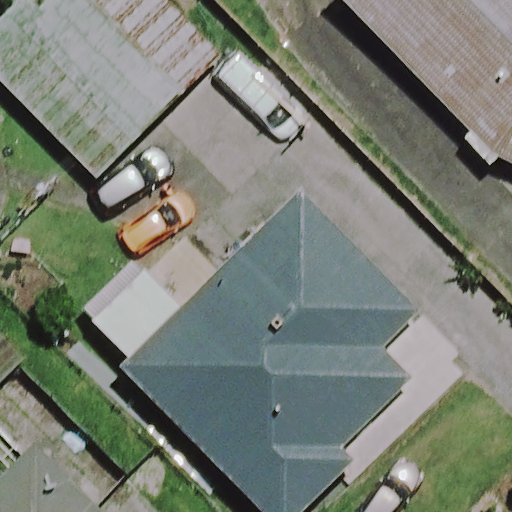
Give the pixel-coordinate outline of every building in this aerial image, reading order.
[(208,69),(141,0),(29,0),(0,29),(0,100),(86,188),(208,69)] [(511,0),(330,0),(328,2),(459,137),(445,151),(478,185),(492,171),(503,183),(511,192),(511,0)] [(244,511),(306,511),(348,472),(332,456),(415,375),(371,329),(391,310),(291,207),(214,281),(164,229),(64,326),(244,511)] [(0,381),(16,365),(0,348),(0,381)] [(77,511),(32,466),(0,497),(0,511),(77,511)]
